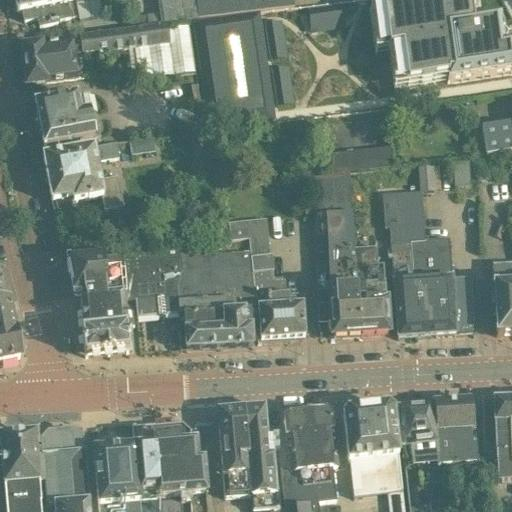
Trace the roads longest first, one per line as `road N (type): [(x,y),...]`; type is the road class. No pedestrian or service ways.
road 1 (secondary): [(203,390),(511,373)]
road 2 (tertiary): [(38,306),(38,268),(0,81)]
road 3 (secondary): [(45,397),(203,390)]
road 4 (residential): [(203,390),(215,511)]
